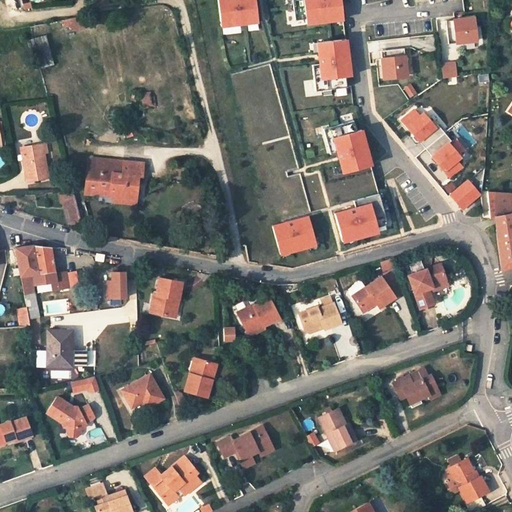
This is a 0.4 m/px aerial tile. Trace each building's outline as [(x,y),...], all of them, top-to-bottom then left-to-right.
[(259,19),(256,0),(219,0),(222,23),(259,19)] [(293,0),(295,18),(306,16),(307,21),(344,17),(341,0),(293,0)] [(474,18),(447,21),(449,44),(476,41),(474,18)] [(29,39),(38,68),(54,63),(46,35),(29,39)] [(312,63),(315,89),(346,86),(345,75),(350,74),(346,37),(317,40),(319,62),(312,63)] [(407,75),(404,48),(381,50),(383,78),(407,75)] [(441,62),(443,78),(457,76),(456,61),(441,62)] [(418,114),(412,107),(400,118),(447,175),(460,165),(455,158),(458,155),(447,141),(449,138),(436,122),(433,125),(421,110),(418,114)] [(343,171),(371,163),(361,128),(356,128),(353,118),(323,127),(330,152),(337,150),(343,171)] [(27,181),(48,176),(43,152),(42,143),(20,147),(27,181)] [(88,158),(87,166),(100,167),(101,160),(88,158)] [(136,199),(138,177),(142,178),(144,164),(124,162),(124,161),(114,160),(114,161),(101,160),(100,167),(87,166),(84,194),(96,195),(99,196),(100,196),(101,197),(101,201),(114,203),(114,197),(136,199)] [(466,178),(449,192),(461,206),(478,192),(466,178)] [(58,191),(60,200),(65,199),(72,223),(81,221),(72,190),(58,191)] [(511,221),(511,220),(510,210),(509,193),(487,191),(489,213),(489,217),(495,217),(501,269),(511,265),(511,221)] [(334,212),(342,239),(377,230),(376,225),(387,222),(378,192),(353,199),(355,206),(334,212)] [(114,203),(136,205),(136,199),(114,197),(114,203)] [(280,253),(316,243),(308,215),(272,225),(280,253)] [(15,247),(20,276),(39,272),(34,244),(15,247)] [(22,290),(23,290),(24,293),(33,291),(32,281),(34,281),(34,283),(56,280),(57,288),(68,286),(66,271),(58,273),(55,273),(54,270),(54,267),(51,246),(34,244),(39,272),(20,276),(22,282),(22,285),(21,285),(20,286),(20,287),(20,288),(20,289),(20,290),(21,290),(22,290)] [(395,267),(392,259),(381,262),(384,271),(395,267)] [(408,275),(420,309),(434,304),(430,291),(429,288),(432,287),(434,290),(448,286),(445,278),(440,264),(408,275)] [(126,297),(125,271),(112,272),(112,284),(106,285),(106,297),(126,297)] [(353,296),(363,311),(376,303),(379,308),(395,298),(381,277),(353,296)] [(160,278),(157,295),(154,294),(150,313),(172,317),(175,298),(179,299),(182,282),(160,278)] [(263,325),(279,318),(270,299),(255,306),(254,303),(237,311),(248,335),(264,327),(263,325)] [(317,324),(322,323),(324,326),(325,329),(340,323),(333,303),(317,309),(316,307),(298,313),(304,330),(309,331),(315,329),(317,324)] [(16,308),(19,326),(29,325),(26,306),(16,308)] [(71,352),(72,330),(48,330),(47,366),(67,366),(67,352),(71,352)] [(189,373),(184,390),(203,396),(205,397),(211,380),(208,379),(213,363),(194,357),(189,373)] [(422,367),(416,370),(420,378),(426,375),(422,367)] [(416,370),(391,382),(396,391),(401,388),(405,395),(410,406),(421,401),(418,397),(427,393),(436,388),(429,374),(426,375),(420,378),(416,370)] [(162,398),(149,374),(147,374),(121,389),(131,407),(141,402),(144,400),(147,406),(161,399),(162,398)] [(72,390),(87,386),(88,389),(91,392),(91,391),(97,390),(97,387),(93,376),(86,378),(69,381),(72,390)] [(29,390),(44,387),(43,379),(29,382),(29,390)] [(401,388),(396,391),(399,398),(405,395),(401,388)] [(438,392),(436,388),(427,393),(429,397),(438,392)] [(175,395),(179,406),(185,403),(181,393),(175,395)] [(76,405),(71,405),(55,396),(46,412),(66,425),(66,431),(69,436),(76,437),(80,433),(80,428),(82,428),(85,425),(87,424),(86,422),(92,419),(93,416),(86,403),(77,408),(76,405)] [(317,416),(334,450),(356,439),(358,438),(349,419),(344,422),(337,407),(317,416)] [(5,440),(14,438),(15,441),(17,441),(31,436),(30,433),(25,418),(11,422),(9,423),(9,421),(0,423),(0,443),(6,442),(5,440)] [(261,425),(248,432),(251,436),(264,430),(261,425)] [(230,435),(216,442),(223,456),(234,451),(236,450),(240,458),(238,459),(242,467),(253,462),(249,454),(256,450),(270,444),(264,430),(251,436),(248,432),(232,440),(230,435)] [(270,444),(256,450),(259,455),(272,448),(270,444)] [(184,495),(200,482),(194,474),(197,473),(184,456),(160,475),(155,468),(145,476),(152,486),(164,502),(174,494),(172,492),(177,488),(178,487),(182,493),(184,495)] [(473,470),(466,458),(463,459),(461,456),(452,460),(454,464),(452,465),(462,485),(459,486),(466,502),(487,490),(480,476),(477,477),(473,470)] [(448,468),(459,486),(462,485),(452,465),(448,468)] [(102,482),(85,488),(89,499),(95,497),(105,493),(102,482)] [(177,498),(182,493),(178,487),(177,488),(172,492),(174,494),(164,502),(167,505),(177,498)] [(96,511),(123,511),(130,509),(123,490),(110,495),(111,499),(98,504),(94,505),(96,511)] [(98,504),(111,499),(110,495),(109,495),(106,496),(105,493),(95,497),(98,504)] [(372,511),(368,502),(348,511),(372,511)]
